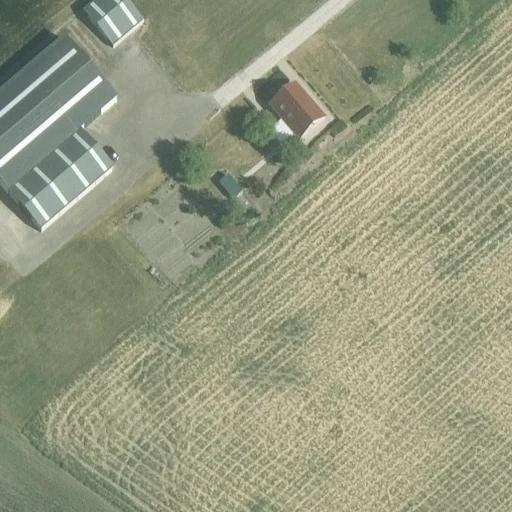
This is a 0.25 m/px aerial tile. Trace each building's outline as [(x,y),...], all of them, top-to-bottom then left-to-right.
[(143,23),(122,0),(99,0),(82,15),(112,50),(143,23)] [(117,102),(65,41),(0,96),(0,187),(7,196),(80,133),(117,102)] [(324,121),(295,87),(269,110),(299,144),(324,121)] [(7,196),(40,234),(113,172),(80,133),(7,196)] [(218,186),(233,202),(242,195),(227,178),(218,186)]
